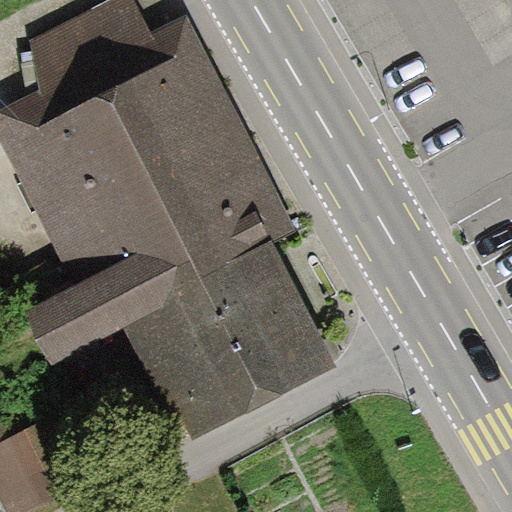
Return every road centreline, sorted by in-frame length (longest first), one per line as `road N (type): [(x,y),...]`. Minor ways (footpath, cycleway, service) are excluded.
road 1 (primary): [(511,444),(252,0)]
road 2 (track): [(442,324),(71,511)]
